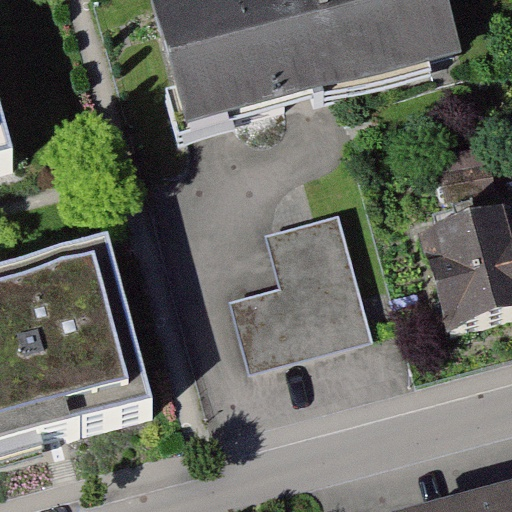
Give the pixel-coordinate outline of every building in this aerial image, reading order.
[(165,0),(142,7),(180,149),(216,140),(321,112),(459,75),(438,0),(165,0)] [(0,129),(0,176),(12,173),(0,129)] [(511,208),(421,232),(451,343),(511,327),(511,208)] [(336,224),(260,244),(274,295),(222,309),(242,385),(370,351),(336,224)] [(109,254),(0,283),(0,461),(56,447),(154,420),(109,254)] [(511,511),(511,498),(461,511),(511,511)]
